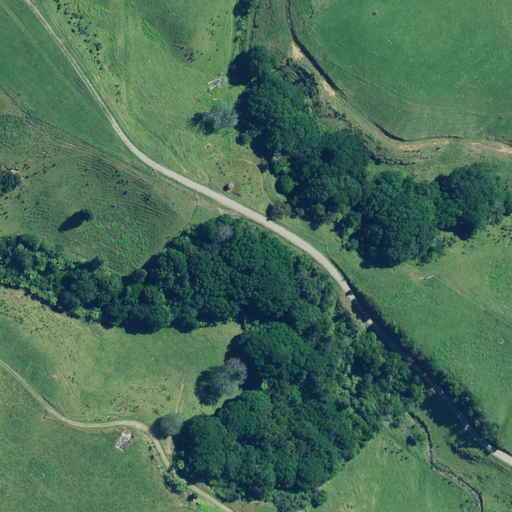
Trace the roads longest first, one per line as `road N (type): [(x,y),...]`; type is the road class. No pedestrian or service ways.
road 1 (track): [(511,457),(484,441),(303,240),(136,151),(17,0)]
road 2 (track): [(286,0),(288,39),(412,151),(475,139),(511,150)]
